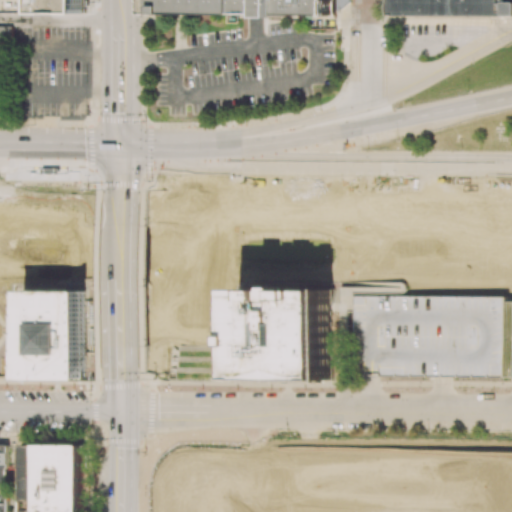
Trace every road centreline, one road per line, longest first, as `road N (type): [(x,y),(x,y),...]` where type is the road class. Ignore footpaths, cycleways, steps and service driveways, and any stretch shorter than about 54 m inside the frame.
road 1 (motorway): [(191,150),(324,135),(511,96)]
road 2 (tertiary): [(191,150),(511,161)]
road 3 (residential): [(511,412),(287,411)]
road 4 (tertiary): [(191,150),(370,102)]
road 5 (tertiary): [(370,102),(511,29)]
road 6 (secondary): [(121,21),(121,150)]
road 7 (primary): [(0,149),(121,150)]
